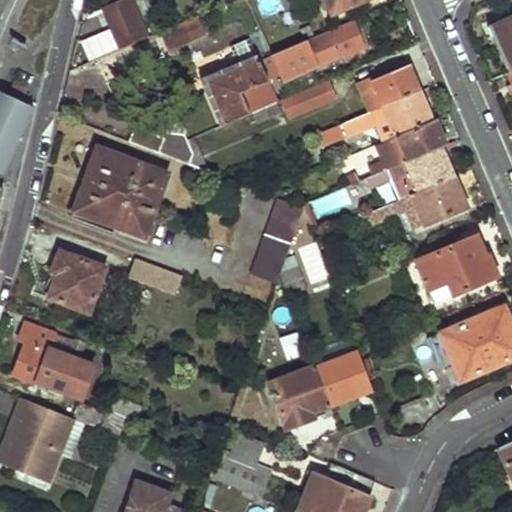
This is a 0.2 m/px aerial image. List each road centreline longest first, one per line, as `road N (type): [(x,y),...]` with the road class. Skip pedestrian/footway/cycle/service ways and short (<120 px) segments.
road 1 (residential): [(0,290),(72,0)]
road 2 (unknown): [(21,208),(212,277),(231,266),(247,221)]
road 3 (residential): [(511,202),(428,0)]
